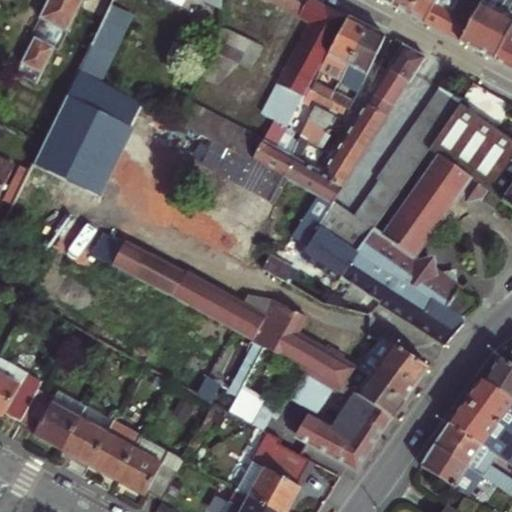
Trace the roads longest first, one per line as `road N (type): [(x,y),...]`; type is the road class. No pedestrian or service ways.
road 1 (tertiary): [(511,310),(455,372),(359,511)]
road 2 (residential): [(511,89),(345,0)]
